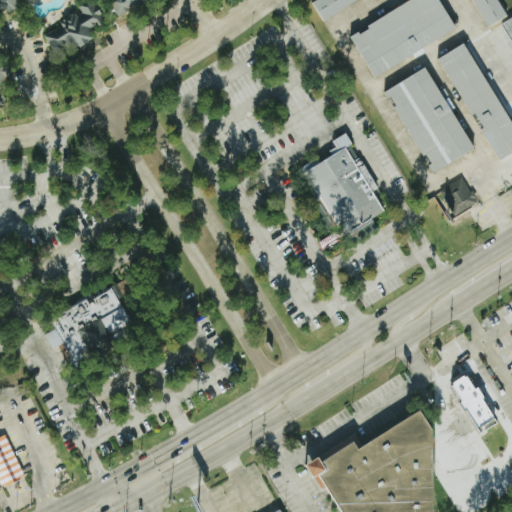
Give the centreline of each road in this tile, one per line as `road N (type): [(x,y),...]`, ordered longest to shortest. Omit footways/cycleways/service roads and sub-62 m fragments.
road 1 (primary): [(138,498),(456,304)]
road 2 (residential): [(304,370),(131,92)]
road 3 (residential): [(0,138),(79,120),(275,0)]
road 4 (primary): [(511,238),(253,400)]
road 5 (residential): [(108,105),(216,290)]
road 6 (primary): [(253,400),(104,484)]
